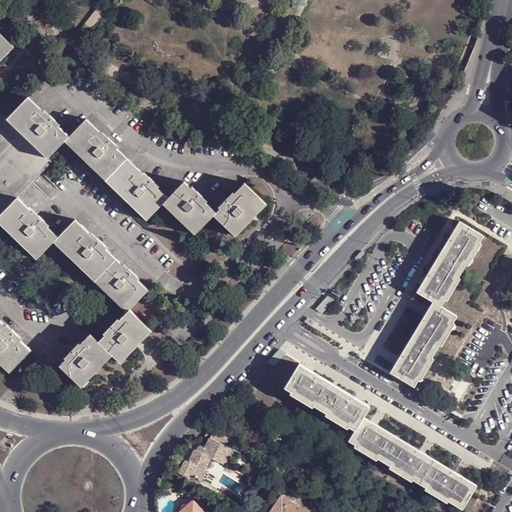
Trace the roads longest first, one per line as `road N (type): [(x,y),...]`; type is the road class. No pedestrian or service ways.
road 1 (tertiary): [(443,135),(437,154),(344,225),(202,376),(143,416),(81,435)]
road 2 (tertiary): [(135,489),(183,422),(394,203),(466,172)]
